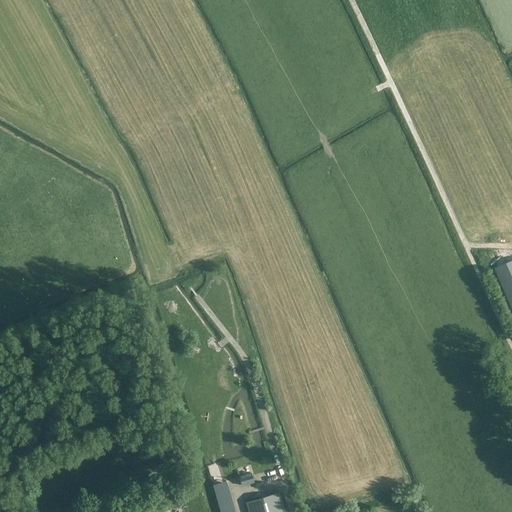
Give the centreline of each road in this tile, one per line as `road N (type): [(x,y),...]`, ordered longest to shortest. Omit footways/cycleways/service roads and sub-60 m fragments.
road 1 (track): [(34,0),(171,262),(237,248),(322,511)]
road 2 (track): [(390,82),(511,336)]
road 3 (track): [(292,511),(243,352),(229,336),(219,345)]
